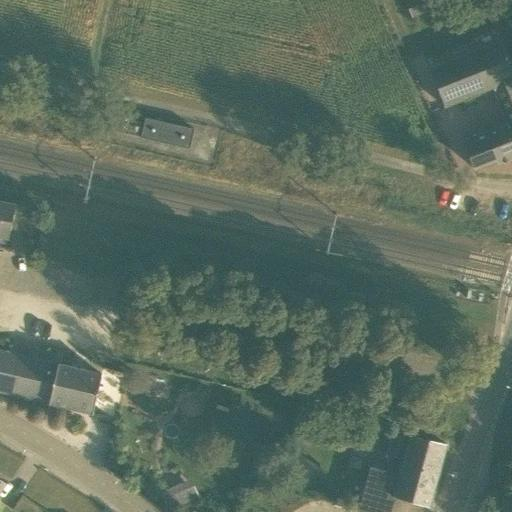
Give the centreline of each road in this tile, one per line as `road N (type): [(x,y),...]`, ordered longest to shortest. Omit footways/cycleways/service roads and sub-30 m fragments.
road 1 (unclassified): [(511,187),(0,74)]
road 2 (unclassified): [(86,474),(129,314),(142,308),(208,321)]
road 3 (secondary): [(449,511),(511,344)]
